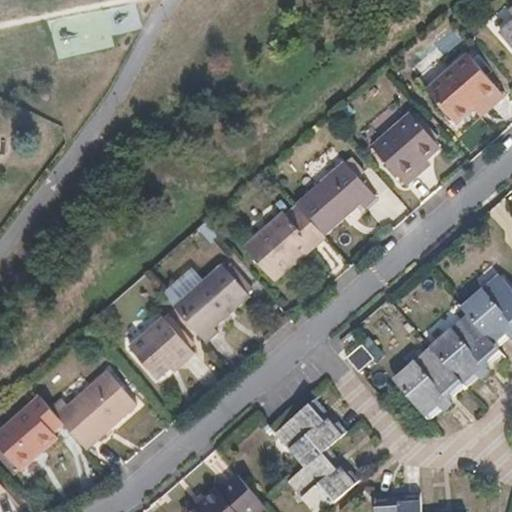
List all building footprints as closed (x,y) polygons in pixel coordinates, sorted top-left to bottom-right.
[(511,12),(510,14),(511,16),(511,27),(501,37),(511,48),(511,12)] [(468,56),(427,93),(458,127),(485,103),(491,110),(505,98),(468,56)] [(439,148),(410,116),(374,148),(406,185),(417,175),(413,170),(439,148)] [(298,205),(327,237),(363,205),(367,210),(379,199),(347,163),(298,205)] [(313,249),(327,237),(298,205),(246,250),(275,282),(295,264),(292,261),(310,245),(313,249)] [(173,309),(206,345),(218,334),(213,329),(250,297),(221,266),(202,283),(177,306),(173,309)] [(165,292),(177,306),(202,283),(190,269),(165,292)] [(511,289),(501,278),(464,311),(471,319),(496,348),(508,337),(509,339),(510,340),(511,338),(511,324),(511,323),(511,322),(511,289)] [(163,319),(130,349),(158,380),(178,361),(182,366),(195,354),(163,319)] [(471,319),(433,352),(459,382),(464,388),(476,378),(477,380),(479,381),(489,372),(487,370),(482,364),(498,350),(496,348),(471,319)] [(374,360),(362,346),(348,360),(360,373),(374,360)] [(459,382),(433,352),(396,385),(427,420),(439,410),(440,411),(442,414),(452,405),(449,402),(444,396),(459,382)] [(64,425),(87,452),(138,407),(109,374),(59,419),(64,425)] [(64,425),(59,419),(40,398),(0,433),(0,454),(3,452),(21,473),(59,441),(53,435),(64,425)] [(309,404),(279,432),(309,466),(323,454),(327,449),(345,435),(335,423),(336,421),(338,420),(331,412),(328,415),(323,420),(309,404)] [(323,454),(309,466),(292,480),(320,511),(326,511),(331,508),(359,484),(350,473),(351,472),(352,471),(344,462),(342,464),(336,469),(323,454)] [(264,505),(238,475),(219,492),(217,490),(192,511),(258,511),(265,506),(264,505)] [(420,511),(420,495),(406,496),(406,494),(405,494),(405,493),(394,493),(395,497),(395,508),(375,509),(375,511),(420,511)]
